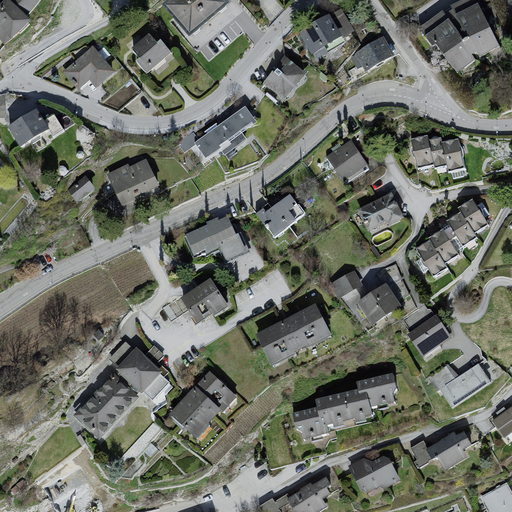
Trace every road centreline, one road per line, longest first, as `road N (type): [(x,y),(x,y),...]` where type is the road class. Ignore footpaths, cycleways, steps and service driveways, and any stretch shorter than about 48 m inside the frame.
road 1 (unclassified): [(432,106),(388,94),(363,99),(269,173),(56,272),(0,311)]
road 2 (unclassified): [(511,395),(485,416),(330,463),(239,506),(167,511)]
road 3 (residential): [(303,0),(221,93),(192,114),(116,121),(27,87),(0,90)]
road 4 (residential): [(432,106),(426,76),(368,0)]
